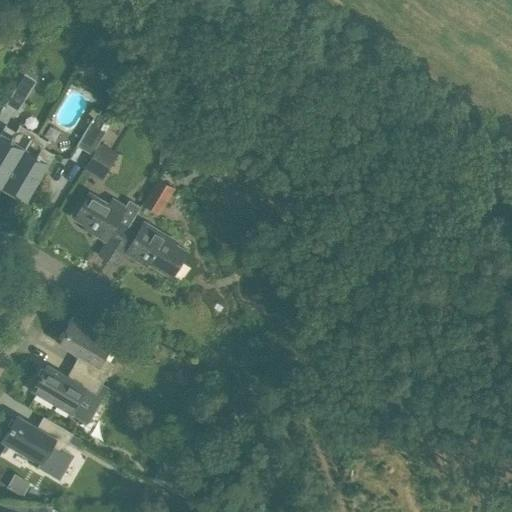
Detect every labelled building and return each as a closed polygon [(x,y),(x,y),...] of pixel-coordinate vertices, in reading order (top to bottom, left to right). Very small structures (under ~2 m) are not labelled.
[(18,110),(36,80),(25,73),(6,103),(18,110)] [(98,112),(78,146),(92,154),(112,121),(98,112)] [(35,133),(21,124),(17,131),(6,125),(0,135),(0,186),(2,188),(35,133)] [(39,182),(56,154),(45,148),(49,141),(35,133),(2,188),(20,198),(25,190),(29,189),(30,187),(31,188),(32,188),(33,188),(35,187),(36,186),(36,185),(36,184),(36,183),(35,182),(34,181),(35,179),(39,182)] [(103,180),(118,153),(101,143),(85,170),(103,180)] [(165,166),(173,154),(169,144),(161,147),(159,163),(165,166)] [(175,187),(158,177),(143,203),(159,213),(175,187)] [(82,196),(71,214),(96,229),(94,232),(107,240),(109,238),(119,244),(132,224),(131,223),(141,207),(131,201),(127,206),(113,197),(109,204),(91,193),(87,199),(82,196)] [(132,224),(119,244),(129,250),(127,252),(140,260),(142,258),(173,276),(188,251),(157,233),(158,230),(145,222),(141,229),(132,224)] [(104,382),(114,364),(103,357),(113,339),(77,318),(62,343),(86,357),(79,368),(104,382)] [(49,365),(34,391),(70,413),(72,410),(73,411),(72,413),(87,422),(102,397),(97,393),(104,382),(90,374),(79,368),(73,379),(49,365)] [(181,368),(178,372),(178,381),(181,385),(187,385),(190,381),(190,372),(186,368),(181,368)] [(43,430),(19,416),(4,441),(41,463),(51,446),(63,453),(74,433),(49,419),(43,430)] [(168,458),(155,480),(187,498),(190,492),(190,471),(168,458)] [(152,489),(140,482),(127,505),(139,511),(152,489)] [(152,511),(167,511),(167,497),(153,497),(152,511)] [(52,511),(53,506),(14,503),(13,511),(52,511)]
